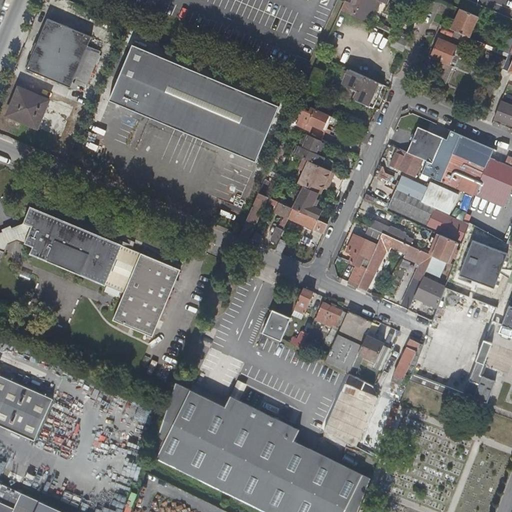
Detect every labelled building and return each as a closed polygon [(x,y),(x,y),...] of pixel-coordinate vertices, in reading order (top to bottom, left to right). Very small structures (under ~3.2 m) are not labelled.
[(345,0),(341,11),(369,23),(375,9),(377,10),(381,2),(375,0),(352,0),(351,3),(345,0)] [(460,9),(451,30),(454,31),(468,37),(477,16),(460,9)] [(91,38),(47,19),(26,70),(69,88),(73,79),(75,80),(85,84),(86,85),(100,53),(87,47),(91,38)] [(452,36),(454,31),(451,30),(443,26),(441,31),(452,36)] [(511,47),(511,45),(511,31),(508,30),(499,51),(508,54),(511,47)] [(454,31),(452,36),(460,39),(459,42),(482,52),(483,51),(485,44),(468,37),(454,31)] [(403,51),(407,41),(395,35),(390,45),(403,51)] [(429,57),(431,57),(449,65),(456,47),(437,38),(429,57)] [(499,51),(485,44),(483,51),(486,52),(506,61),(508,54),(499,51)] [(130,45),(107,100),(254,161),(277,105),(130,45)] [(449,65),(452,66),(460,48),(456,47),(449,65)] [(506,61),(486,52),(484,57),(486,58),(484,62),(497,68),(499,64),(504,65),(506,61)] [(452,66),(449,65),(431,57),(428,64),(443,70),(450,73),(452,66)] [(499,64),(497,68),(489,86),(494,88),(504,65),(499,64)] [(324,73),(314,69),(310,79),(319,83),(324,73)] [(360,90),(359,93),(357,96),(375,104),(378,97),(381,91),(383,85),(350,70),(344,83),(352,86),(360,90)] [(445,83),(450,73),(443,70),(439,80),(445,83)] [(317,93),(322,84),(319,83),(310,79),(306,88),(317,93)] [(85,84),(75,80),(73,84),(83,88),(85,84)] [(481,100),(488,103),(494,88),(489,86),(484,84),(480,93),(484,94),(481,100)] [(18,88),(7,115),(35,127),(47,101),(18,88)] [(329,115),(299,102),(289,124),(300,130),(322,139),(326,130),(322,128),(329,115)] [(511,106),(500,102),(493,118),(501,121),(504,122),(511,125),(511,106)] [(322,128),(326,130),(332,116),(329,115),(322,128)] [(300,130),(289,124),(287,130),(298,135),(300,130)] [(417,127),(407,152),(426,161),(432,163),(444,137),(417,127)] [(446,138),(444,137),(432,163),(427,176),(473,196),(474,193),(489,158),(493,149),(449,131),(446,138)] [(296,154),(321,166),(324,158),(319,156),(315,154),(321,141),(322,141),(306,133),(296,154)] [(319,156),(325,143),(321,141),(315,154),(319,156)] [(279,147),(274,158),(280,161),(282,161),(284,160),(284,157),(282,155),(285,150),(279,147)] [(405,153),(405,152),(397,148),(389,166),(414,177),(421,160),(405,153)] [(494,160),(489,158),(474,193),(506,207),(511,193),(511,158),(510,158),(506,166),(503,174),(490,169),(494,160)] [(503,174),(506,166),(494,160),(490,169),(503,174)] [(324,185),(328,186),(334,173),(308,161),(297,183),(320,194),(322,188),(324,185)] [(421,173),(427,176),(432,163),(426,161),(421,173)] [(398,187),(396,190),(435,207),(449,214),(458,195),(427,181),(425,186),(402,176),(399,182),(398,187)] [(271,182),(265,179),(258,193),(265,196),(271,182)] [(434,210),(435,207),(396,190),(390,205),(387,211),(440,234),(457,242),(460,243),(467,225),(434,210)] [(297,199),(292,208),(317,220),(321,211),(312,206),(315,199),(300,192),(297,199)] [(390,205),(363,192),(361,199),(387,211),(390,205)] [(282,221),(286,223),(288,217),(292,208),(265,196),(258,193),(239,235),(247,238),(253,224),(255,225),(259,215),(261,216),(265,207),(263,206),(265,202),(274,205),(272,210),(274,211),(274,212),(284,216),(282,221)] [(34,227),(27,244),(29,245),(35,248),(32,254),(107,285),(126,293),(118,312),(115,320),(127,325),(132,327),(150,335),(155,337),(183,269),(32,207),(25,223),(34,227)] [(288,217),(323,233),(327,224),(317,220),(292,208),(288,217)] [(280,220),(277,227),(283,230),(286,223),(282,221),(280,220)] [(386,234),(389,228),(372,220),(370,227),(382,233),(386,234)] [(34,227),(25,223),(0,233),(0,251),(4,253),(6,246),(19,241),(27,244),(34,227)] [(379,239),(382,233),(370,227),(368,226),(365,234),(379,239)] [(389,228),(386,234),(403,242),(405,236),(406,234),(390,226),(389,228)] [(283,230),(277,227),(276,227),(270,241),(277,244),(283,230)] [(391,247),(405,253),(409,245),(403,242),(386,234),(382,233),(379,239),(379,241),(391,247)] [(254,234),(251,240),(259,244),(262,238),(254,234)] [(448,262),(457,242),(440,234),(437,241),(433,239),(429,246),(433,248),(431,255),(432,255),(446,261),(448,262)] [(357,265),(349,284),(357,288),(365,268),(366,269),(370,260),(368,260),(374,246),(353,236),(347,251),(353,253),(350,262),(357,265)] [(413,240),(405,236),(403,242),(409,245),(410,246),(413,240)] [(280,240),(275,251),(281,253),(286,243),(280,240)] [(389,250),(391,247),(379,241),(370,260),(366,269),(357,288),(365,291),(381,259),(380,259),(384,248),(389,250)] [(507,254),(472,241),(459,276),(494,289),(507,254)] [(422,260),(420,264),(414,277),(401,304),(409,307),(414,295),(421,281),(428,264),(432,255),(431,255),(416,248),(413,247),(410,246),(409,245),(405,253),(422,260)] [(404,256),(420,264),(422,260),(405,253),(404,256)] [(446,261),(432,255),(428,264),(442,271),(446,261)] [(410,263),(402,259),(399,266),(398,268),(405,271),(405,269),(407,270),(410,263)] [(421,281),(414,295),(419,297),(425,283),(421,281)] [(425,283),(419,297),(436,305),(442,291),(425,283)] [(314,292),(304,287),(294,308),(304,313),(314,292)] [(343,311),(337,308),(332,306),(324,302),(317,318),(336,326),(343,311)] [(511,336),(511,305),(509,305),(499,332),(511,337),(511,336)] [(302,318),(304,313),(294,308),(292,314),(302,318)] [(280,341),(281,338),(290,318),(272,310),(263,333),(280,341)] [(373,321),(349,310),(348,313),(340,328),(334,342),(326,360),(350,373),(359,352),(367,334),(370,329),(373,321)] [(343,311),(336,326),(340,328),(348,313),(343,311)] [(330,340),(334,342),(340,328),(336,326),(330,340)] [(375,331),(370,329),(367,334),(373,337),(375,331)] [(301,334),(299,339),(296,345),(302,348),(307,337),(301,334)] [(373,337),(367,334),(359,352),(376,360),(373,366),(381,369),(391,347),(383,344),(384,342),(373,337)] [(392,380),(402,384),(419,343),(411,339),(392,380)] [(476,360),(477,361),(484,363),(492,343),(484,340),(476,360)] [(464,394),(487,402),(496,380),(480,374),(484,363),(477,361),(464,394)] [(0,373),(0,423),(35,439),(54,398),(0,373)] [(360,389),(364,380),(350,373),(346,381),(360,389)] [(410,380),(462,400),(464,394),(412,374),(410,380)] [(227,406),(177,380),(152,454),(270,511),(357,511),(371,477),(298,441),(304,429),(233,394),(227,406)] [(377,386),(374,385),(364,380),(360,389),(346,381),(324,429),(355,445),(381,395),(374,392),(377,386)] [(159,412),(161,406),(142,398),(139,404),(159,412)] [(55,401),(39,436),(45,439),(61,404),(55,401)] [(0,481),(0,482),(22,493),(23,492),(0,481)] [(0,499),(16,507),(22,493),(0,482),(0,499)] [(22,493),(16,507),(27,511),(35,511),(40,501),(22,493)] [(0,511),(13,511),(16,507),(0,499),(0,511)] [(65,511),(40,501),(35,511),(65,511)]
